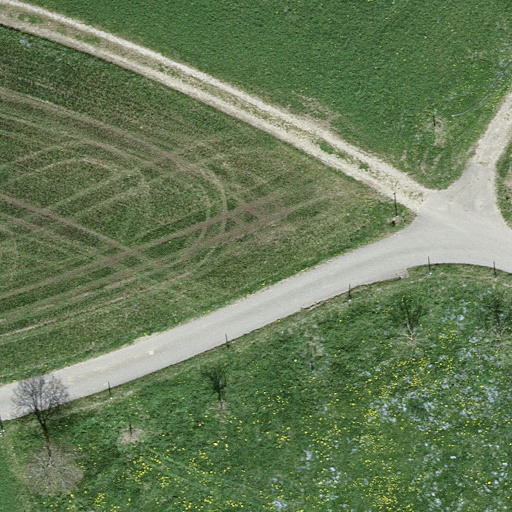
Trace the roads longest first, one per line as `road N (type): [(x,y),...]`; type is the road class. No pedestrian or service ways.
road 1 (track): [(0,18),(333,146),(472,242),(485,172),(511,128)]
road 2 (unclassified): [(511,255),(472,242),(429,245),(146,360),(0,405)]
